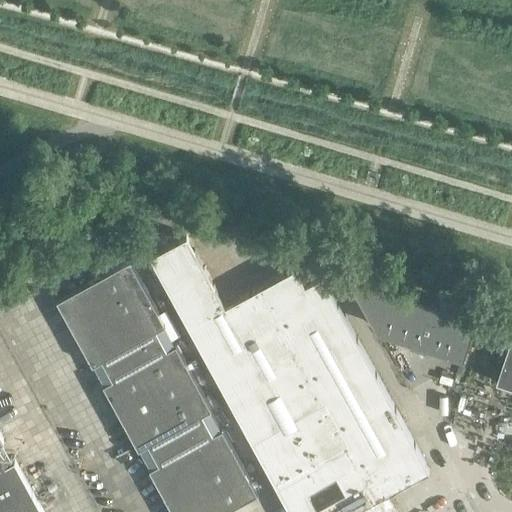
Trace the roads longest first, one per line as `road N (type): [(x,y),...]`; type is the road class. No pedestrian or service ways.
road 1 (unknown): [(126,511),(12,297)]
road 2 (unclassified): [(491,511),(460,441),(468,424),(511,426)]
road 3 (unknown): [(65,511),(0,393)]
